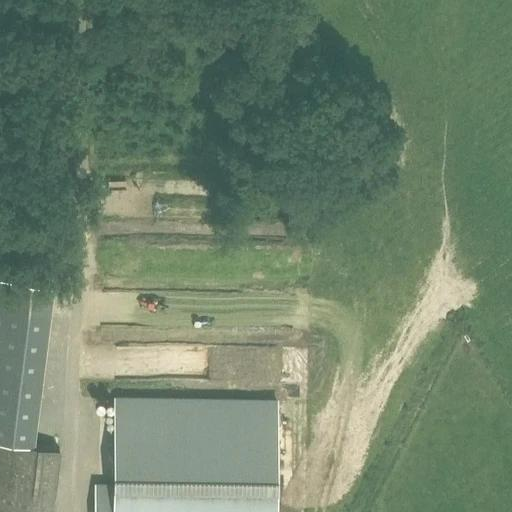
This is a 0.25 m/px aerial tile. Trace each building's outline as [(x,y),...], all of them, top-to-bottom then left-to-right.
[(256,319),(254,300),(244,301),(246,320),(256,319)] [(181,366),(180,346),(165,347),(166,367),(181,366)] [(274,511),(276,398),(111,395),(110,483),(92,482),(91,511),(274,511)] [(0,397),(0,440),(33,445),(39,402),(0,397)] [(0,511),(50,511),(59,448),(33,445),(0,440),(0,511)]
